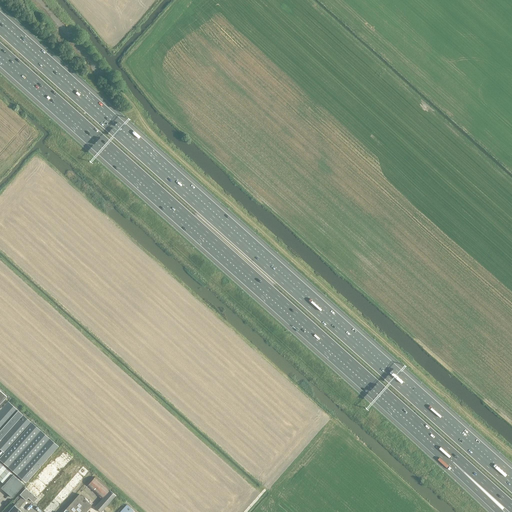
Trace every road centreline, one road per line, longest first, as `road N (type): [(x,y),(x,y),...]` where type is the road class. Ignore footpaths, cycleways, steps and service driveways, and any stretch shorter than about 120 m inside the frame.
road 1 (motorway): [(511,482),(0,25)]
road 2 (motorway): [(0,53),(454,459)]
